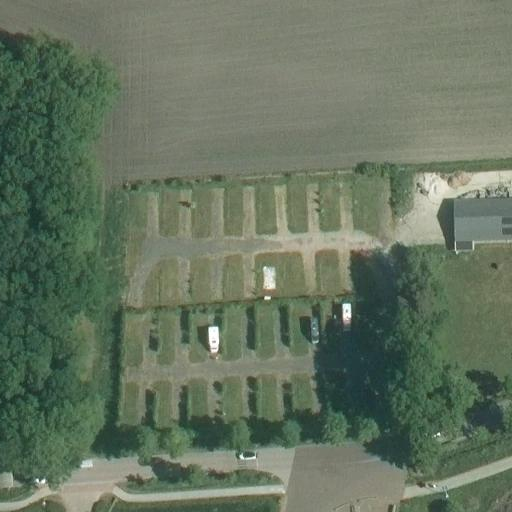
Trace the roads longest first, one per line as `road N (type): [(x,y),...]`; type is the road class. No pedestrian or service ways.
road 1 (tertiary): [(0,479),(306,456)]
road 2 (tertiary): [(306,456),(396,445),(511,410)]
road 3 (track): [(0,332),(37,347),(34,476)]
